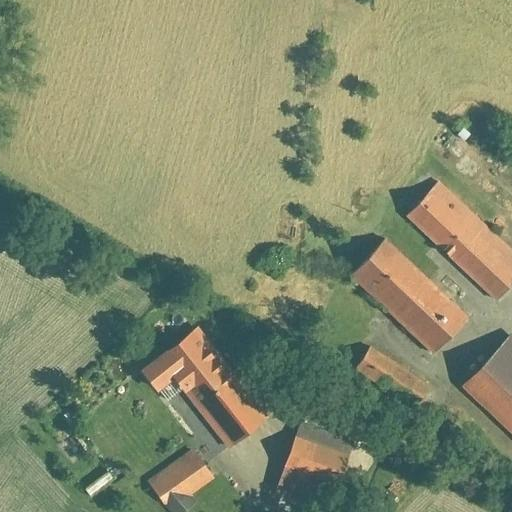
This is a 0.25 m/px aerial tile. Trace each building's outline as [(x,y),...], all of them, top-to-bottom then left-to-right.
[(511,246),(446,180),(413,211),(497,295),(511,280),(511,246)] [(392,234),(359,267),(438,346),(471,313),(392,234)] [(228,367),(198,329),(144,371),(167,400),(184,387),(191,396),(228,367)] [(511,341),(469,384),(511,427),(511,341)] [(435,382),(374,342),(360,364),(420,404),(435,382)] [(267,416),(228,367),(191,396),(190,397),(229,446),(267,416)] [(308,419),(302,433),(354,452),(359,438),(308,419)] [(354,452),(302,433),(292,462),(351,483),(361,455),(354,452)] [(200,447),(153,481),(168,503),(172,501),(179,511),(187,511),(200,503),(192,492),(219,474),(200,447)] [(351,483),(292,462),(282,487),(341,509),(351,483)] [(113,471),(89,484),(94,492),(118,480),(113,471)]
